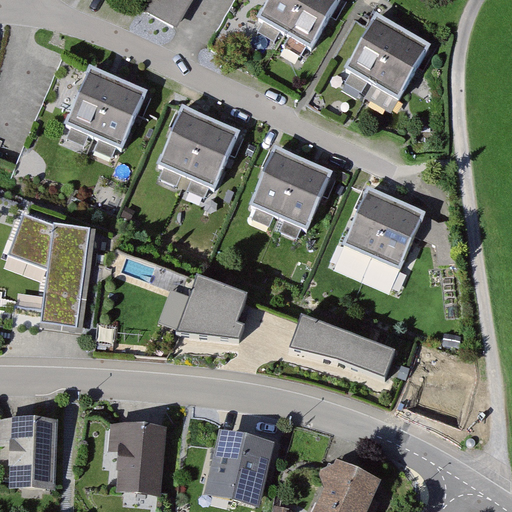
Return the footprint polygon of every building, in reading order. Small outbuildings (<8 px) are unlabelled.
[(194,0),(155,0),(148,13),(177,30),(194,0)] [(351,5),(343,0),(289,0),(273,28),(321,56),(351,5)] [(444,55),(392,26),(361,79),(413,108),(444,55)] [(145,97),(91,74),(68,129),(122,151),(145,97)] [(251,138),(200,116),(177,171),(228,193),(251,138)] [(340,180),(289,158),(266,213),(317,235),(340,180)] [(343,250),(372,262),(397,204),(369,192),(343,250)] [(426,217),(397,204),(372,262),(400,275),(426,217)] [(54,230),(25,218),(10,259),(48,275),(41,328),(58,331),(76,333),(90,236),(54,230)] [(247,302),(198,284),(177,339),(239,345),(244,331),(237,329),(247,302)] [(302,322),(290,354),(384,383),(394,358),(302,322)] [(9,490),(55,492),(58,425),(0,423),(0,448),(11,449),(9,490)] [(178,433),(122,428),(119,455),(125,456),(122,495),(171,500),(178,433)] [(222,436),(220,435),(204,499),(235,506),(258,511),(259,511),(275,449),(245,441),(222,436)] [(385,511),(398,484),(353,464),(350,472),(336,475),(345,492),(335,511),(385,511)]
